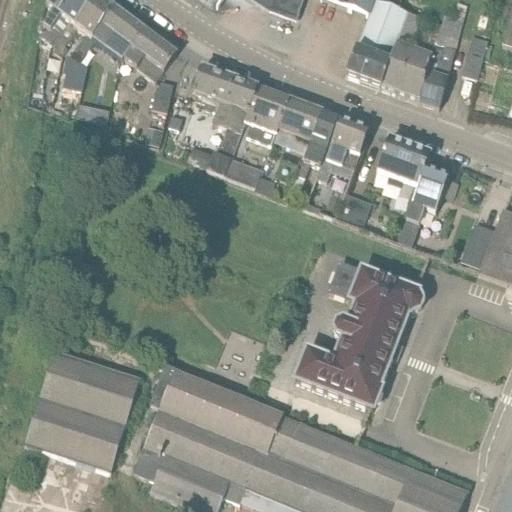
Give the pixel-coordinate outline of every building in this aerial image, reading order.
[(55,18),(68,0),(47,0),(44,10),(51,15),(42,29),(44,31),(41,35),(41,41),(50,48),(59,35),(51,29),(59,20),(55,18)] [(64,51),(76,33),(72,30),(98,0),(97,0),(68,0),(55,18),(59,20),(51,29),(59,35),(50,48),(54,51),(53,57),(60,62),(67,53),(64,51)] [(115,13),(98,0),(72,30),(76,33),(84,39),(69,60),(66,59),(62,77),(84,82),(86,72),(78,66),(93,46),(91,44),(115,13)] [(307,1),(366,23),(374,0),(252,0),(270,11),(296,24),(307,1)] [(374,0),(366,23),(345,81),(396,99),(412,54),(422,23),(408,18),(407,18),(397,14),(402,0),(374,0)] [(441,29),(439,28),(418,107),(439,114),(446,85),(448,85),(453,67),(451,66),(466,9),(457,7),(452,23),(443,21),(441,29)] [(145,36),(115,13),(91,44),(93,46),(121,67),(124,63),(145,36)] [(511,52),(511,18),(503,50),(511,52)] [(396,99),(418,107),(439,28),(436,28),(435,32),(422,27),(424,23),(422,23),(412,54),(396,99)] [(145,36),(124,63),(155,87),(176,59),(145,36)] [(461,80),(476,84),(487,45),(471,41),(461,80)] [(223,183),(231,163),(241,138),(244,129),(257,93),(201,72),(191,99),(196,101),(195,105),(204,108),(202,114),(214,118),(210,128),(226,133),(217,159),(211,157),(203,175),(223,183)] [(166,117),(172,90),(160,87),(159,92),(155,92),(151,114),(166,117)] [(289,104),(257,93),(244,129),(250,131),(245,141),(271,150),(277,136),(289,104)] [(277,136),(309,147),(321,117),(322,116),(289,104),(277,136)] [(49,111),(46,116),(58,121),(60,117),(49,111)] [(310,168),(320,172),(323,164),(338,123),(321,117),(309,147),(302,165),(297,180),(304,182),(310,168)] [(315,183),(327,188),(331,177),(350,184),(368,137),(339,126),(325,164),(323,164),(320,172),(315,183)] [(158,152),(161,141),(149,139),(147,149),(158,152)] [(388,144),(376,177),(388,182),(387,187),(400,192),(402,187),(417,192),(423,174),(429,160),(388,144)] [(209,159),(191,152),(185,167),(204,174),(209,159)] [(231,163),(223,183),(254,194),(258,182),(261,175),(231,163)] [(422,213),(434,218),(447,183),(423,174),(417,192),(396,247),(410,253),(416,235),(417,232),(418,228),(417,228),(422,213)] [(258,182),(254,194),(269,200),(275,187),(258,182)] [(371,208),(345,198),(335,224),(361,234),(371,208)] [(318,218),(320,214),(307,209),(306,213),(318,218)] [(479,275),(478,278),(511,290),(511,218),(502,214),(492,240),(479,235),(465,269),(479,275)] [(327,298),(346,305),(345,307),(351,310),(345,326),(341,325),(334,329),(330,336),(334,344),(338,345),(331,362),(304,352),(291,387),(373,419),(410,321),(415,320),(419,318),(421,315),(423,311),(424,307),(423,303),(420,298),(421,296),(359,272),(358,275),(338,267),(327,298)] [(215,379),(249,392),(267,345),(232,332),(215,379)] [(139,385),(54,357),(24,451),(41,456),(110,478),(139,385)] [(148,411),(158,415),(132,478),(154,487),(149,499),(179,511),(218,511),(222,503),(239,510),(240,508),(249,511),(461,511),(468,496),(165,371),(148,411)]
